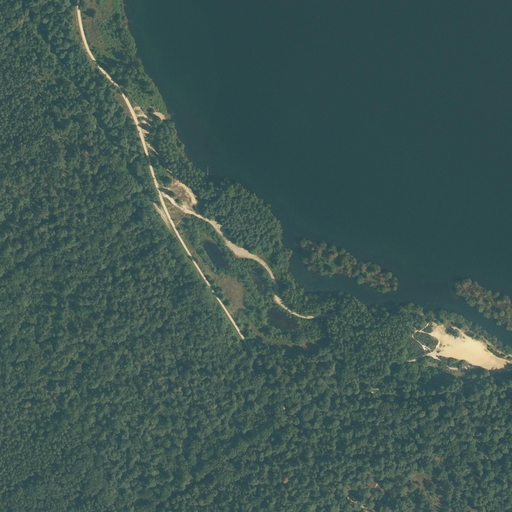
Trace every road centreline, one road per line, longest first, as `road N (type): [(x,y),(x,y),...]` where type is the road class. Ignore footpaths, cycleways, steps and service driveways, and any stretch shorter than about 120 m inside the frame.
road 1 (unknown): [(18,0),(295,413),(305,446),(361,511)]
road 2 (track): [(160,212),(16,0)]
road 3 (track): [(301,403),(347,365),(377,387),(415,396),(507,368)]
road 4 (track): [(291,412),(144,511)]
